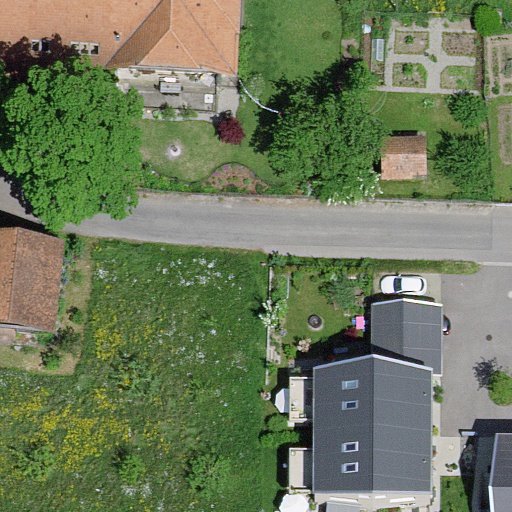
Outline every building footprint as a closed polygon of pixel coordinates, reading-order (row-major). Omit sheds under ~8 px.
[(0,0),(0,89),(253,98),(256,0),(0,0)] [(380,185),(432,185),(431,148),(380,148),(380,185)] [(74,259),(0,250),(0,340),(63,348),(74,259)] [(309,426),(310,496),(372,509),(430,500),(431,370),(374,355),(312,368),(309,426)] [(511,511),(511,432),(495,433),(488,487),(491,511),(511,511)]
